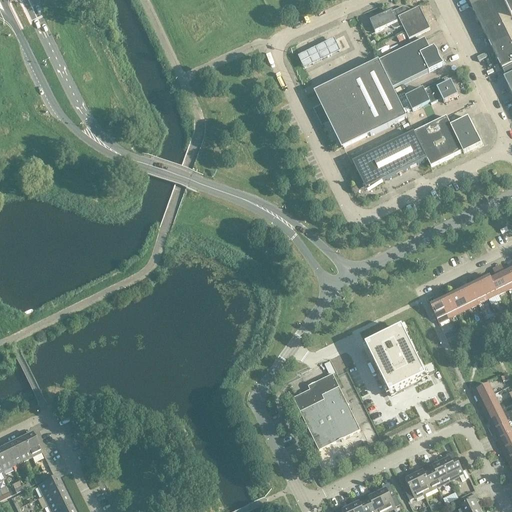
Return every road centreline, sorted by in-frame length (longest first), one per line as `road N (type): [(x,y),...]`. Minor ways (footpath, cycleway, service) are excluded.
road 1 (unclassified): [(367,0),(276,47),(348,209),(372,215),(510,147)]
road 2 (residential): [(304,505),(461,427),(507,511)]
road 3 (residential): [(334,291),(258,397),(295,488)]
road 4 (unclassified): [(1,0),(62,121),(123,157)]
road 5 (unclassified): [(123,157),(82,116),(24,0)]
road 6 (unclassified): [(351,274),(511,195)]
road 7 (unclassified): [(438,0),(510,147)]
road 8 (unclassified): [(95,511),(48,413),(0,437)]
road 9 (unclassified): [(123,157),(252,203)]
road 10 (unclassified): [(351,274),(288,220),(252,203)]
road 11 (unclassified): [(252,203),(287,229),(334,291)]
